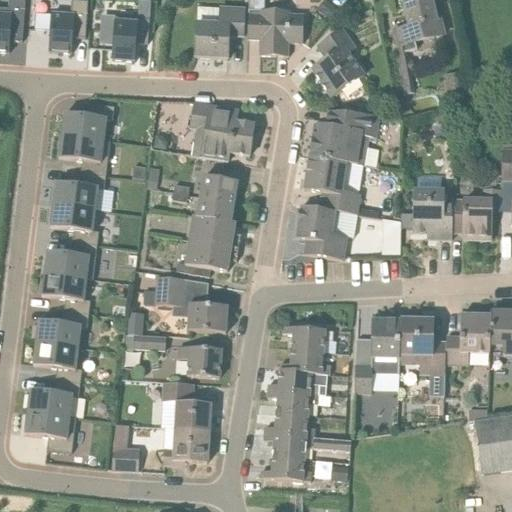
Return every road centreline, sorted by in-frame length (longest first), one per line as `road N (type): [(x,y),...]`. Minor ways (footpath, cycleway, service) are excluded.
road 1 (residential): [(256,296),(288,110),(281,95),(267,87),(40,81)]
road 2 (residential): [(40,81),(0,435)]
road 3 (residential): [(511,277),(256,296)]
road 4 (residential): [(0,466),(15,482),(226,494)]
road 5 (residential): [(256,296),(226,494)]
